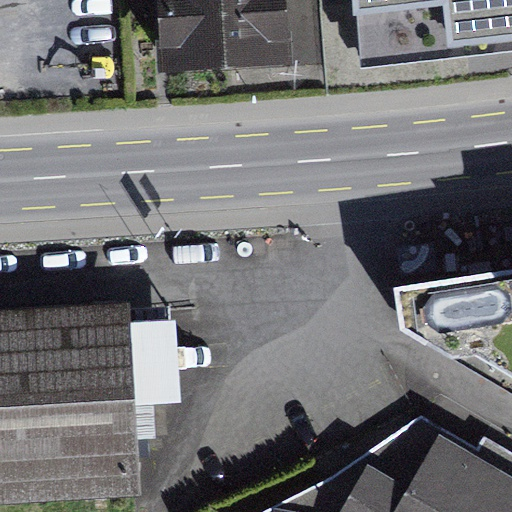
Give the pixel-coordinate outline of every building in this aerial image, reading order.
[(156,0),(161,77),(294,68),(290,0),(156,0)] [(357,21),(361,74),(511,54),(511,0),(351,0),(353,22),(357,21)] [(511,273),(393,292),(399,335),(511,399),(511,273)] [(0,509),(142,501),(129,304),(0,312),(0,509)] [(266,511),(511,511),(511,452),(484,437),(478,449),(421,417),(333,479),(266,511)]
